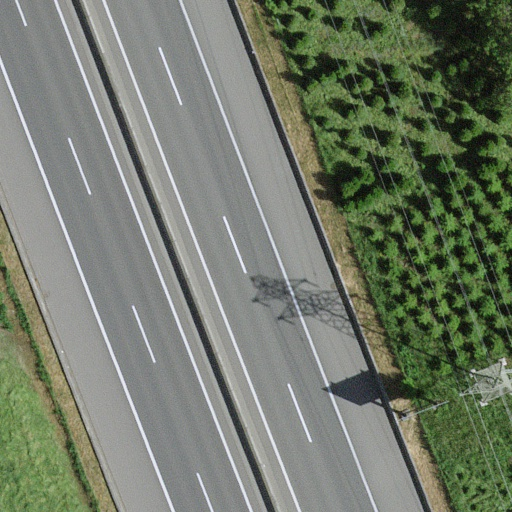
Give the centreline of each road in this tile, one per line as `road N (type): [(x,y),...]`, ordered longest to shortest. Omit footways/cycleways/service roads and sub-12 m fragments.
road 1 (motorway): [(17,0),(212,511)]
road 2 (motorway): [(339,511),(144,0)]
